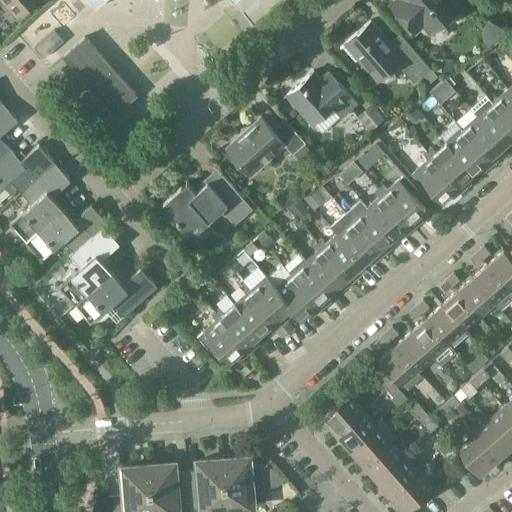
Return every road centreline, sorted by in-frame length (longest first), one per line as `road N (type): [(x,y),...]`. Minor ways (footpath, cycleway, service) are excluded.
road 1 (residential): [(270,401),(511,187)]
road 2 (residential): [(341,0),(118,191)]
road 3 (residential): [(42,434),(194,420),(260,410),(270,401)]
road 4 (residential): [(118,191),(105,189),(0,65)]
